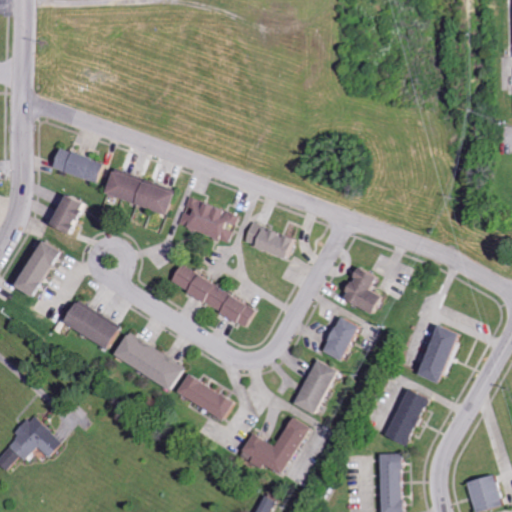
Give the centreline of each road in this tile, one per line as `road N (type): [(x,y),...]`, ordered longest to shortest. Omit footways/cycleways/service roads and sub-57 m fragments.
road 1 (residential): [(511,289),(449,253),(261,180),(72,113),(24,104)]
road 2 (residential): [(352,216),(274,352),(258,360),(238,359),(114,279)]
road 3 (residential): [(24,0),(25,185),(0,253)]
road 4 (residential): [(447,511),(450,451),(511,333)]
